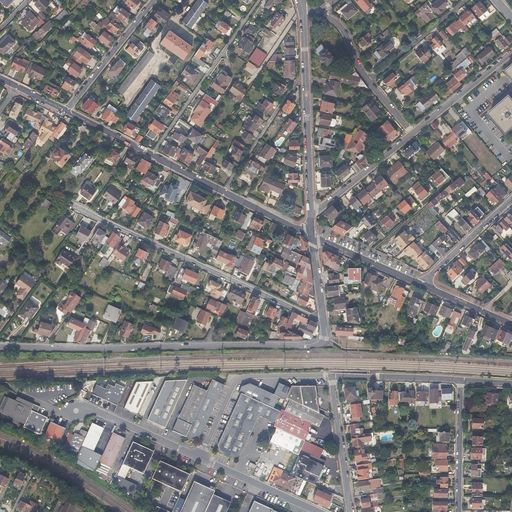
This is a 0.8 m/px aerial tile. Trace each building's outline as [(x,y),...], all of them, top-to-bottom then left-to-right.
[(14,0),(0,0),(0,3),(5,10),(12,2),(14,0)] [(50,0),(39,0),(35,4),(37,6),(36,7),(39,11),(41,9),(42,11),(49,4),(48,3),(50,0)] [(135,0),(126,0),(125,2),(133,9),(139,2),(135,0)] [(201,0),(200,0),(198,0),(182,23),(190,29),(191,29),(195,23),(199,17),(208,5),(207,4),(210,0),(201,0)] [(273,0),(265,0),(267,1),(264,6),(268,9),(272,4),(273,2),(272,1),(273,0)] [(354,0),(364,10),(371,5),(366,0),(354,0)] [(446,4),(442,0),(437,0),(435,2),(436,4),(431,8),(433,10),(434,9),(438,14),(442,10),(442,9),(445,6),(447,5),(446,4)] [(346,4),(339,9),(348,19),(357,11),(350,2),(347,5),(346,4)] [(479,2),(472,8),(471,9),(473,12),(474,11),(481,19),(488,13),(479,2)] [(425,3),(418,9),(415,12),(418,16),(421,13),(428,21),(433,16),(427,9),(428,7),(425,3)] [(120,9),(117,6),(108,17),(117,25),(121,20),(123,22),(129,15),(120,8),(120,9)] [(68,12),(65,9),(54,20),(59,25),(66,17),(69,14),(68,12)] [(160,13),(158,11),(152,18),(164,27),(166,24),(164,23),(172,13),(169,11),(167,14),(163,10),(160,13)] [(469,10),(458,19),(465,26),(466,25),(475,17),(469,10)] [(26,15),(28,17),(21,23),(29,30),(38,21),(42,25),(45,23),(43,20),(38,16),(36,18),(29,12),(26,15)] [(41,12),(38,15),(38,16),(43,20),(46,17),(41,12)] [(285,19),(277,13),(271,20),(273,22),(271,25),(274,27),(276,24),(278,26),(285,19)] [(102,23),(100,22),(97,25),(103,30),(106,27),(107,27),(106,28),(111,33),(114,30),(116,31),(119,27),(107,17),(102,23)] [(477,20),(475,17),(466,25),(468,28),(477,20)] [(159,26),(151,19),(143,30),(151,36),(159,26)] [(465,26),(458,19),(446,29),(452,36),(460,29),(463,32),(467,29),(465,26)] [(53,24),(49,20),(37,32),(36,31),(32,35),(37,39),(53,24)] [(225,23),(222,21),(217,28),(225,33),(227,30),(229,32),(232,28),(229,27),(229,26),(225,23)] [(255,29),(249,25),(246,29),(252,33),(255,29)] [(366,29),(363,26),(355,33),(358,36),(366,29)] [(498,32),(495,28),(489,33),(492,37),(498,32)] [(442,31),(439,33),(444,40),(447,37),(442,31)] [(104,32),(99,39),(107,45),(112,39),(104,32)] [(169,32),(160,44),(183,60),(192,48),(169,32)] [(498,32),(492,37),(502,50),(507,46),(501,38),(502,36),(498,32)] [(367,33),(359,40),(360,41),(359,43),(362,47),(366,44),(367,45),(370,42),(367,38),(369,36),(367,33)] [(95,41),(88,35),(82,42),(85,43),(84,45),(87,47),(88,46),(90,48),(95,41)] [(245,38),(244,38),(239,47),(249,54),(253,48),(250,45),(254,39),(247,35),(245,38)] [(14,43),(8,36),(0,44),(0,51),(3,54),(14,43)] [(209,40),(206,38),(194,56),(199,59),(201,56),(205,49),(206,49),(204,48),(209,40)] [(435,38),(431,41),(433,43),(430,46),(437,55),(442,60),(444,59),(439,53),(445,49),(435,38)] [(383,45),(382,44),(375,50),(376,51),(373,54),(378,60),(381,57),(382,58),(389,52),(388,51),(394,46),(389,39),(383,45)] [(214,44),(209,40),(204,48),(206,49),(205,49),(208,51),(214,44)] [(132,44),(127,50),(134,55),(134,54),(136,56),(138,54),(140,56),(147,47),(140,42),(136,47),(132,44)] [(293,43),(284,43),(285,55),(293,55),(293,43)] [(318,51),(317,52),(320,56),(320,57),(327,65),(334,58),(321,45),(317,49),(318,51)] [(494,53),(489,46),(476,56),(482,63),(491,56),(494,53)] [(82,61),(86,64),(91,56),(84,51),(79,47),(71,58),(80,64),(82,61)] [(423,47),(415,53),(422,62),(423,61),(425,63),(428,60),(427,58),(430,55),(423,47)] [(257,48),(249,59),(259,66),(267,55),(257,48)] [(460,51),(461,52),(466,58),(470,55),(464,48),(460,51)] [(154,55),(149,51),(117,91),(122,95),(154,55)] [(461,52),(454,57),(456,59),(452,63),(455,67),(466,58),(461,52)] [(470,55),(466,58),(455,67),(455,68),(458,72),(453,75),(454,77),(459,82),(465,77),(460,71),(464,67),(465,68),(475,60),(471,54),(470,55)] [(437,55),(432,59),(438,65),(443,61),(442,60),(437,55)] [(194,56),(192,59),(204,68),(207,64),(199,59),(194,56)] [(23,61),(15,57),(10,67),(11,67),(11,68),(18,71),(18,70),(23,73),(28,62),(23,60),(23,61)] [(349,57),(344,59),(350,75),(355,72),(349,57)] [(69,59),(62,68),(76,78),(82,69),(69,59)] [(126,64),(120,59),(110,72),(116,76),(126,64)] [(294,60),(285,61),(285,77),(294,77),(294,60)] [(275,61),(269,61),(264,69),(267,71),(271,65),(278,65),(278,61),(275,61)] [(248,62),(245,66),(252,71),(255,66),(248,62)] [(34,64),(31,63),(26,74),(41,81),(46,71),(33,65),(34,64)] [(198,74),(187,66),(181,74),(192,82),(198,74)] [(214,79),(215,80),(211,86),(222,93),(231,79),(227,76),(228,74),(221,69),(214,79)] [(330,72),(328,79),(331,80),(367,88),(355,72),(350,75),(349,76),(331,71),(330,72)] [(398,75),(395,72),(383,81),(387,87),(395,81),(393,79),(398,75)] [(420,79),(416,74),(397,89),(401,93),(403,91),(406,95),(413,89),(414,90),(417,88),(414,84),(420,79)] [(445,84),(448,87),(440,94),(444,98),(461,84),(459,82),(454,77),(445,84)] [(75,82),(67,78),(61,88),(66,92),(68,89),(70,90),(75,82)] [(160,86),(152,79),(126,115),(135,121),(160,86)] [(330,86),(327,86),(325,93),(337,96),(340,82),(331,80),(330,86)] [(59,88),(49,82),(43,91),(54,97),(59,88)] [(240,85),(236,82),(229,92),(236,97),(234,99),(239,103),(247,91),(241,87),(239,86),(240,85)] [(180,85),(177,89),(184,94),(187,89),(180,85)] [(276,85),(273,90),(280,95),(283,89),(276,85)] [(166,96),(168,97),(162,105),(165,107),(175,114),(177,110),(171,106),(178,95),(172,91),(171,92),(170,90),(166,96)] [(433,90),(430,92),(436,99),(439,97),(433,90)] [(436,99),(430,92),(419,101),(426,108),(436,99)] [(218,103),(205,94),(193,113),(195,114),(191,120),(200,126),(210,111),(207,108),(210,103),(216,107),(218,103)] [(89,98),(83,106),(91,113),(98,106),(94,103),(97,99),(91,95),(89,98)] [(362,108),(361,109),(372,122),(382,113),(372,101),(370,102),(367,98),(360,105),(362,108)] [(511,102),(508,98),(491,113),(499,123),(498,124),(506,133),(511,128),(511,102)] [(243,100),(240,104),(251,111),(254,107),(243,100)] [(262,105),(259,103),(256,109),(266,115),(269,110),(273,105),(266,100),(262,105)] [(295,105),(288,100),(282,108),(287,111),(286,112),(289,114),(295,105)] [(329,103),(322,101),(320,111),(331,114),(333,103),(329,102),(329,103)] [(22,106),(17,104),(12,116),(16,118),(22,106)] [(106,108),(108,109),(102,117),(108,122),(114,114),(115,115),(118,110),(109,104),(106,108)] [(162,105),(160,104),(156,109),(161,113),(165,107),(162,105)] [(27,108),(22,118),(28,121),(28,120),(35,124),(33,128),(39,131),(41,127),(46,118),(42,116),(33,111),(27,108)] [(331,116),(322,113),(319,123),(332,127),(334,126),(335,120),(335,119),(331,118),(331,116)] [(253,119),(250,117),(245,124),(255,130),(255,131),(258,126),(259,126),(263,121),(255,116),(253,119)] [(50,120),(46,118),(41,127),(45,130),(39,139),(44,144),(47,140),(51,134),(56,128),(48,124),(50,120)] [(296,124),(289,119),(284,127),(288,130),(287,131),(290,133),(296,124)] [(149,128),(150,129),(146,135),(151,139),(154,138),(157,134),(158,134),(164,126),(154,120),(149,128)] [(64,125),(61,122),(56,128),(51,134),(58,139),(66,129),(63,126),(64,125)] [(127,122),(124,129),(124,131),(124,132),(126,134),(130,136),(135,126),(127,122)] [(387,122),(378,129),(382,134),(383,133),(386,136),(384,137),(387,141),(397,133),(387,122)] [(472,133),(463,122),(453,130),(454,132),(457,136),(459,138),(467,132),(469,135),(472,133)] [(241,129),(245,132),(242,137),(249,142),(253,136),(251,135),(255,130),(245,124),(241,129)] [(5,133),(3,135),(11,141),(18,132),(13,128),(14,128),(10,125),(9,127),(8,127),(4,132),(5,133)] [(185,136),(187,133),(176,125),(173,128),(185,136)] [(201,134),(191,127),(185,136),(195,143),(201,134)] [(332,131),(320,128),(318,136),(321,137),(326,138),(326,134),(331,135),(332,131)] [(181,134),(176,130),(172,137),(183,143),(185,138),(180,135),(181,134)] [(355,133),(353,136),(352,138),(349,144),(347,147),(344,150),(359,154),(360,147),(353,142),(355,139),(362,144),(364,140),(363,139),(366,135),(359,131),(357,134),(355,133)] [(37,134),(33,132),(23,145),(28,149),(38,135),(37,134)] [(143,137),(139,135),(134,141),(139,143),(143,137)] [(351,136),(347,135),(344,143),(349,144),(352,138),(353,136),(352,136),(351,136)] [(454,139),(451,135),(442,142),(445,146),(451,142),(453,144),(456,142),(454,139)] [(326,138),(321,137),(319,144),(320,144),(324,145),(327,146),(333,148),(334,145),(331,144),(332,140),(330,139),(326,138)] [(0,141),(0,150),(7,155),(12,148),(9,146),(11,144),(2,138),(0,141)] [(216,141),(214,139),(206,152),(208,153),(212,147),(216,141)] [(234,147),(231,152),(234,154),(232,156),(236,159),(238,157),(242,152),(241,151),(244,146),(235,140),(232,145),(234,147)] [(298,140),(289,141),(289,149),(299,149),(299,143),(298,143),(298,140)] [(284,143),(281,142),(275,150),(278,152),(284,143)] [(420,150),(414,143),(403,152),(409,159),(420,150)] [(445,150),(438,143),(427,153),(434,160),(445,150)] [(177,149),(167,144),(163,152),(172,157),(177,149)] [(270,146),(267,144),(258,156),(259,156),(267,160),(272,153),(273,154),(275,150),(270,146)] [(203,151),(196,146),(191,153),(194,155),(196,152),(200,155),(201,153),(203,151)] [(215,149),(212,147),(208,153),(206,156),(204,161),(206,162),(209,159),(215,149)] [(69,156),(59,148),(52,157),(58,162),(56,164),(61,168),(69,156)] [(119,154),(110,150),(104,162),(112,165),(113,163),(114,163),(119,154)] [(189,153),(184,151),(180,158),(190,163),(192,159),(187,157),(189,153)] [(92,159),(83,152),(71,166),(80,173),(92,159)] [(137,157),(129,153),(124,162),(127,164),(126,166),(131,169),(137,157)] [(296,157),(287,154),(284,163),(293,166),(296,157)] [(357,158),(359,160),(352,166),(358,172),(365,166),(364,164),(368,161),(364,155),(361,155),(357,158)] [(257,159),(255,158),(251,165),(259,170),(260,171),(259,173),(258,172),(256,175),(260,178),(264,173),(272,162),(268,160),(267,160),(259,156),(257,159)] [(331,157),(320,157),(320,167),(331,167),(331,157)] [(150,164),(142,159),(136,169),(145,174),(147,171),(150,164)] [(228,163),(225,161),(222,165),(229,171),(233,166),(230,164),(231,163),(229,161),(228,163)] [(213,166),(206,162),(203,169),(212,174),(216,167),(213,166)] [(404,167),(400,162),(386,173),(391,178),(404,167)] [(350,172),(344,165),(336,172),(341,179),(350,172)] [(406,169),(404,167),(391,178),(391,179),(398,173),(399,175),(406,169)] [(131,170),(127,168),(122,176),(123,177),(119,183),(123,185),(125,181),(128,175),(131,170)] [(147,171),(145,174),(142,180),(153,186),(153,185),(158,187),(162,181),(157,178),(157,177),(154,175),(154,174),(150,172),(150,173),(147,171)] [(439,172),(433,177),(439,185),(445,179),(439,172)] [(296,173),(289,173),(289,182),(288,184),(289,184),(298,188),(298,178),(296,178),(296,173)] [(330,175),(320,175),(320,187),(330,187),(330,175)] [(388,184),(380,175),(355,195),(364,205),(388,184)] [(265,182),(264,185),(282,193),(285,186),(268,179),(266,183),(265,182)] [(446,190),(439,196),(437,198),(428,206),(436,215),(439,213),(434,207),(440,202),(449,194),(454,190),(459,196),(463,192),(455,183),(446,190)] [(495,183),(491,187),(504,201),(508,197),(495,183)] [(94,190),(86,184),(79,193),(88,199),(94,190)] [(169,187),(165,185),(162,190),(175,196),(178,189),(170,185),(169,187)] [(263,186),(261,186),(259,190),(268,194),(270,190),(281,195),(282,193),(264,185),(263,186)] [(118,192),(110,186),(103,195),(111,201),(118,192)] [(422,186),(416,192),(422,199),(428,194),(422,186)] [(467,196),(477,189),(475,186),(465,193),(467,196)] [(121,195),(118,192),(111,201),(115,204),(121,195)] [(190,192),(185,202),(200,210),(199,212),(206,215),(211,204),(205,201),(206,200),(190,192)] [(495,194),(489,199),(493,204),(495,202),(497,204),(501,200),(495,194)] [(361,204),(353,196),(347,201),(354,209),(361,204)] [(49,202),(44,197),(39,204),(45,208),(49,202)] [(465,201),(462,197),(456,202),(455,203),(456,204),(458,206),(459,205),(465,201)] [(127,210),(126,210),(134,216),(140,209),(133,204),(134,202),(128,198),(128,199),(126,201),(123,198),(118,204),(122,207),(127,210)] [(405,201),(399,206),(405,213),(411,208),(407,203),(409,201),(408,199),(405,201)] [(224,211),(214,206),(210,214),(220,219),(224,211)] [(303,210),(296,206),(294,211),(301,214),(303,210)] [(336,209),(333,206),(325,213),(331,221),(342,211),(338,207),(336,209)] [(478,207),(475,210),(482,218),(485,215),(478,207)] [(475,210),(470,215),(472,217),(469,219),(474,224),(476,222),(477,222),(482,218),(475,210)] [(153,218),(144,212),(137,222),(146,228),(153,218)] [(245,216),(237,212),(233,219),(242,224),(245,216)] [(369,214),(361,220),(369,230),(376,225),(377,223),(369,214)] [(431,222),(425,214),(407,229),(414,236),(431,222)] [(459,221),(458,221),(467,231),(471,228),(458,214),(455,217),(459,221)] [(74,223),(63,215),(51,231),(56,235),(60,229),(66,234),(74,223)] [(388,215),(381,221),(388,228),(394,223),(388,215)] [(174,218),(171,217),(169,221),(177,225),(179,220),(174,218)] [(263,222),(254,218),(250,226),(259,230),(263,222)] [(497,223),(499,225),(503,230),(505,229),(506,231),(510,228),(508,226),(510,224),(504,218),(503,218),(497,223)] [(168,225),(160,221),(155,232),(163,236),(168,225)] [(353,227),(341,221),(332,229),(344,235),(353,227)] [(440,221),(436,225),(444,234),(448,230),(440,221)] [(277,225),(272,223),(268,231),(273,233),(277,225)] [(87,226),(82,224),(76,236),(80,238),(85,229),(87,226)] [(492,228),(493,230),(499,236),(502,233),(501,232),(502,231),(503,230),(499,225),(497,227),(495,225),(492,228)] [(101,230),(98,228),(92,237),(103,245),(108,238),(104,235),(105,233),(101,230)] [(0,229),(0,238),(6,243),(10,237),(0,229)] [(235,236),(242,240),(246,232),(238,229),(235,236)] [(413,240),(405,230),(392,240),(400,249),(413,240)] [(448,230),(444,234),(432,244),(435,248),(439,245),(448,238),(453,244),(457,240),(448,230)] [(191,236),(180,231),(175,240),(186,246),(191,236)] [(370,231),(364,236),(370,243),(376,238),(370,231)] [(113,232),(108,238),(103,245),(99,252),(102,254),(108,245),(113,248),(120,238),(117,236),(113,232)] [(199,235),(198,238),(204,241),(205,239),(215,243),(217,239),(214,237),(204,233),(203,237),(199,235)] [(295,238),(287,234),(283,243),(291,246),(295,238)] [(299,243),(301,243),(302,249),(306,249),(306,247),(307,247),(307,243),(304,238),(300,237),(301,240),(299,240),(299,243)] [(262,240),(257,238),(254,244),(262,248),(264,244),(261,243),(262,240)] [(490,249),(482,241),(469,253),(474,259),(484,250),(486,252),(490,249)] [(415,244),(413,243),(404,251),(407,254),(408,253),(414,260),(423,252),(416,244),(415,244)] [(123,248),(118,244),(112,253),(123,261),(128,253),(122,249),(123,248)] [(262,248),(254,244),(250,251),(256,253),(257,251),(260,252),(262,248)] [(432,244),(428,247),(434,253),(437,250),(435,248),(432,244)] [(511,249),(506,244),(501,248),(511,260),(511,249)] [(435,248),(437,250),(443,257),(446,254),(439,245),(435,248)] [(285,248),(281,255),(299,264),(303,256),(285,248)] [(146,253),(138,249),(132,261),(140,265),(146,253)] [(216,251),(219,253),(216,259),(227,263),(230,256),(220,251),(220,250),(218,249),(216,251)] [(58,258),(56,261),(62,265),(63,262),(70,266),(71,265),(73,266),(78,258),(72,254),(71,256),(70,257),(67,255),(68,253),(63,250),(58,258)] [(325,251),(322,253),(323,263),(332,267),(331,268),(338,271),(341,267),(339,266),(342,258),(325,251)] [(253,261),(240,255),(234,269),(238,271),(239,269),(248,273),(253,261)] [(305,257),(303,256),(299,264),(301,265),(310,269),(309,258),(305,256),(305,257)] [(424,257),(418,262),(424,269),(430,264),(424,257)] [(107,261),(103,258),(98,264),(103,267),(104,265),(107,261)] [(281,260),(275,258),(272,265),(276,267),(281,269),(283,264),(280,262),(281,260)] [(171,263),(162,259),(158,268),(167,272),(170,265),(171,263)] [(505,264),(500,259),(492,266),(497,271),(505,264)] [(272,265),(265,261),(262,268),(265,270),(266,270),(273,273),(276,267),(272,265)] [(285,271),(288,272),(312,284),(311,273),(310,269),(301,265),(300,268),(297,274),(290,270),(292,266),(288,264),(285,271)] [(170,265),(167,272),(164,277),(172,280),(177,269),(170,265)] [(463,272),(456,265),(448,272),(454,280),(463,272)] [(186,270),(181,268),(176,279),(180,282),(182,278),(194,284),(198,274),(186,269),(186,270)] [(348,275),(343,275),(343,278),(343,284),(349,284),(360,282),(360,269),(348,269),(348,275)] [(467,269),(461,275),(463,278),(461,280),(465,285),(474,277),(467,269)] [(286,275),(282,283),(291,287),(290,289),(306,296),(307,294),(314,297),(312,284),(288,272),(287,275),(286,275)] [(368,273),(363,282),(371,286),(370,289),(378,292),(383,281),(375,278),(375,276),(368,273)] [(22,275),(16,284),(22,288),(17,295),(22,300),(35,283),(30,280),(29,280),(22,275)] [(490,285),(484,277),(475,285),(482,292),(490,285)] [(0,280),(0,293),(8,282),(8,281),(6,280),(5,280),(2,283),(0,280)] [(221,300),(223,301),(225,296),(227,292),(219,288),(220,285),(210,280),(208,286),(213,289),(210,295),(219,299),(221,300)] [(360,282),(349,284),(350,294),(353,294),(361,293),(360,286),(360,282)] [(332,286),(326,286),(327,295),(338,294),(337,285),(332,286)] [(404,289),(396,286),(391,298),(396,300),(397,298),(400,299),(404,300),(408,292),(404,291),(404,289)] [(186,292),(175,287),(171,294),(183,299),(186,292)] [(231,289),(228,295),(236,299),(235,300),(239,302),(238,304),(241,305),(245,295),(231,289)] [(67,297),(69,299),(64,305),(61,303),(57,309),(64,314),(67,311),(70,313),(73,309),(81,298),(75,294),(71,291),(67,297)] [(308,298),(300,294),(297,302),(305,305),(308,298)] [(343,297),(334,299),(335,309),(344,308),(344,304),(348,304),(347,301),(344,301),(343,297)] [(422,301),(413,297),(409,305),(411,306),(418,309),(421,310),(424,303),(422,302),(422,301)] [(253,298),(252,298),(248,306),(255,309),(259,301),(253,298)] [(221,300),(219,299),(215,309),(223,312),(226,306),(228,307),(229,304),(225,302),(223,301),(221,300)] [(38,307),(28,300),(18,314),(24,319),(26,316),(30,318),(38,307)] [(438,307),(427,302),(424,311),(434,315),(438,307)] [(120,310),(108,305),(103,316),(115,321),(120,310)] [(418,309),(411,306),(408,314),(415,317),(418,309)] [(452,311),(443,306),(439,314),(449,318),(452,311)] [(270,308),(268,307),(265,314),(272,317),(269,322),(272,324),(276,317),(278,311),(270,307),(270,308)] [(356,308),(345,309),(347,322),(358,323),(356,308)] [(210,314),(202,310),(197,321),(200,322),(199,323),(201,324),(200,325),(200,326),(202,327),(203,327),(204,327),(210,314)] [(246,311),(244,315),(239,326),(241,327),(246,329),(249,321),(247,320),(248,317),(252,319),(254,315),(251,314),(246,311)] [(292,312),(288,320),(284,329),(289,331),(291,328),(290,327),(294,318),(299,320),(299,321),(302,322),(306,323),(308,319),(292,312)] [(460,315),(454,312),(450,322),(449,322),(447,327),(452,329),(455,324),(453,323),(456,317),(459,318),(460,315)] [(244,315),(240,313),(235,324),(239,326),(244,315)] [(288,320),(282,317),(278,326),(284,329),(288,320)] [(466,320),(465,319),(461,326),(464,327),(465,325),(469,327),(470,323),(473,324),(475,320),(468,317),(466,320)] [(186,323),(176,318),(172,327),(182,332),(186,323)] [(220,324),(223,323),(238,331),(235,335),(244,339),(247,332),(240,329),(241,327),(239,326),(235,324),(223,319),(220,324)] [(169,328),(151,320),(146,331),(152,334),(160,332),(161,330),(167,332),(169,328)] [(133,325),(124,321),(119,333),(127,337),(133,325)] [(307,327),(300,324),(298,330),(295,329),(291,328),(289,331),(297,335),(299,331),(311,337),(313,333),(317,325),(317,324),(310,321),(307,327)] [(51,325),(40,322),(37,333),(49,336),(51,325)] [(86,325),(82,323),(74,340),(78,342),(86,325)] [(86,324),(86,325),(78,342),(82,344),(83,340),(85,341),(92,327),(86,324)] [(491,327),(485,325),(481,334),(495,340),(496,338),(499,331),(494,329),(496,326),(492,324),(491,327)] [(278,329),(279,329),(279,339),(301,339),(302,337),(297,335),(289,331),(284,329),(278,326),(278,329)] [(500,329),(499,331),(496,338),(509,344),(511,336),(511,332),(510,332),(509,333),(500,329)] [(476,332),(471,330),(462,350),(467,351),(472,341),(473,341),(475,337),(474,337),(476,332)] [(444,349),(438,348),(436,352),(447,353),(451,343),(447,342),(444,349)] [(188,379),(165,381),(148,420),(166,428),(188,379)] [(212,380),(207,391),(186,437),(192,440),(200,437),(202,433),(224,385),(212,380)] [(153,381),(136,382),(124,409),(137,415),(153,381)] [(239,393),(241,394),(280,412),(286,398),(291,387),(280,382),(275,394),(273,393),(251,383),(242,387),(239,393)] [(105,389),(96,385),(92,394),(100,398),(100,397),(109,402),(117,406),(125,388),(115,384),(114,387),(107,384),(105,389)] [(207,391),(194,385),(172,431),(186,437),(207,391)] [(291,386),(291,387),(286,398),(319,413),(315,386),(291,386)] [(354,387),(344,388),(345,399),(347,399),(347,403),(360,401),(359,397),(355,398),(354,387)] [(372,388),(369,388),(370,400),(381,400),(381,391),(372,391),(372,388)] [(405,393),(398,393),(399,402),(408,402),(408,410),(415,410),(414,390),(409,391),(409,395),(405,395),(405,393)] [(437,390),(430,391),(430,404),(438,404),(438,401),(441,401),(441,400),(441,394),(437,394),(437,390)] [(441,390),(441,394),(441,400),(451,400),(450,390),(441,390)] [(428,394),(416,393),(416,402),(427,402),(428,394)] [(280,412),(241,394),(218,444),(222,453),(234,459),(242,455),(260,416),(275,423),(280,412)] [(487,396),(483,396),(483,404),(486,404),(486,407),(493,408),(493,405),(497,405),(497,395),(487,394),(487,396)] [(18,398),(17,399),(40,409),(40,408),(18,398)] [(286,398),(280,412),(275,423),(274,427),(305,441),(309,434),(305,432),(309,423),(318,427),(323,415),(319,413),(286,398)] [(8,401),(2,413),(8,416),(7,418),(12,420),(11,422),(17,425),(19,422),(25,425),(23,427),(40,435),(48,418),(38,414),(40,409),(17,399),(16,402),(15,401),(14,404),(8,401)] [(360,405),(350,406),(352,418),(350,418),(350,423),(360,422),(359,417),(361,417),(360,405)] [(483,420),(472,420),(472,429),(483,429),(483,420)] [(66,430),(51,423),(43,438),(59,445),(66,430)] [(92,424),(87,434),(81,447),(82,447),(93,424),(92,424)] [(104,429),(93,424),(82,447),(86,449),(93,452),(104,429)] [(358,424),(350,425),(351,436),(359,435),(358,424)] [(305,441),(274,427),(268,440),(299,455),(305,441)] [(79,436),(75,434),(66,453),(77,457),(81,447),(87,434),(81,431),(79,436)] [(114,434),(112,433),(99,463),(114,434)] [(449,433),(440,433),(440,443),(449,443),(449,433)] [(125,439),(114,434),(99,463),(111,468),(125,439)] [(482,435),(473,435),(473,446),(482,446),(482,435)] [(356,437),(351,437),(353,447),(362,446),(362,442),(357,442),(356,437)] [(305,441),(299,455),(290,474),(306,481),(314,485),(326,461),(310,454),(314,445),(305,441)] [(133,443),(132,442),(122,465),(133,443)] [(153,452),(133,443),(122,465),(143,474),(153,452)] [(438,448),(433,448),(433,459),(446,460),(446,456),(448,456),(448,451),(446,451),(446,444),(438,444),(438,448)] [(86,449),(82,447),(77,457),(81,459),(86,449)] [(482,449),(471,449),(471,459),(484,460),(484,453),(481,453),(482,449)] [(363,450),(353,452),(355,466),(356,466),(370,464),(369,460),(368,454),(364,455),(363,450)] [(447,461),(439,461),(439,467),(439,471),(447,472),(447,461)] [(159,462),(151,480),(181,493),(189,475),(159,462)] [(370,464),(356,466),(358,475),(357,475),(358,481),(359,482),(366,481),(366,479),(369,479),(367,470),(371,469),(370,464)] [(477,466),(471,466),(471,477),(479,477),(479,473),(481,474),(481,470),(477,470),(477,466)] [(25,475),(19,472),(9,492),(15,495),(25,475)] [(280,478),(274,475),(271,482),(289,490),(294,478),(282,473),(280,478)] [(10,480),(0,475),(0,487),(5,490),(10,480)] [(117,476),(114,482),(129,493),(133,495),(138,485),(117,476)] [(437,484),(440,484),(440,487),(447,488),(447,478),(441,478),(440,481),(437,480),(437,484)] [(368,481),(368,482),(370,492),(373,492),(373,490),(380,489),(379,479),(368,481)] [(215,492),(194,482),(180,511),(205,511),(211,500),(214,494),(215,492)] [(368,482),(358,483),(359,491),(364,491),(365,493),(370,492),(368,482)] [(473,487),(472,487),(472,497),(478,498),(482,498),(482,487),(481,487),(481,484),(473,483),(473,487)] [(322,493),(317,490),(313,501),(318,503),(320,497),(322,493)] [(324,490),(322,493),(320,497),(329,501),(332,496),(326,493),(327,491),(324,490)] [(231,503),(214,494),(211,500),(221,505),(222,503),(231,503)] [(329,501),(320,497),(318,503),(317,505),(320,507),(321,504),(327,507),(329,501)] [(478,500),(472,500),(472,509),(483,509),(484,505),(486,505),(486,498),(482,498),(478,498),(478,500)] [(369,499),(361,500),(362,508),(370,507),(378,506),(378,503),(373,504),(370,505),(369,499)] [(221,505),(211,500),(205,511),(226,511),(231,503),(222,503),(221,505)] [(448,511),(448,500),(433,500),(433,510),(448,511)] [(20,501),(18,506),(29,511),(33,511),(37,505),(30,501),(28,505),(20,501)] [(64,506),(63,505),(59,511),(71,511),(74,506),(66,502),(64,506)] [(274,511),(254,503),(249,511),(274,511)]
